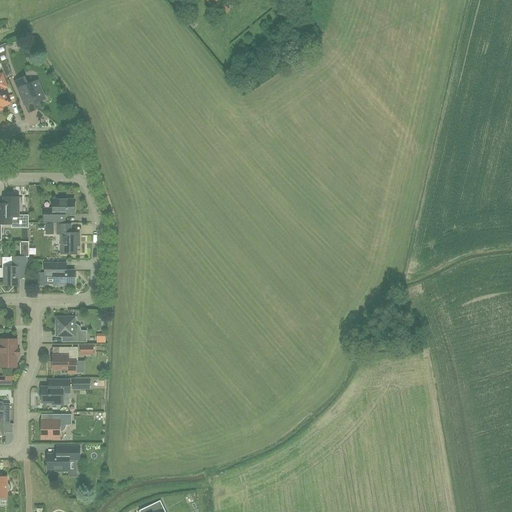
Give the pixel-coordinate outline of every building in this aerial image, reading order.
[(206,0),(214,9),(221,3),(219,0),(206,0)] [(6,61),(1,63),(6,76),(12,74),(6,61)] [(0,107),(10,103),(4,88),(7,87),(2,75),(0,75),(0,107)] [(24,78),(15,82),(24,105),(33,101),(35,104),(40,102),(40,101),(45,99),(37,81),(30,84),(28,81),(24,78)] [(0,224),(12,224),(19,224),(19,197),(4,197),(4,204),(0,203),(0,224)] [(53,209),(44,209),(44,221),(65,221),(65,215),(74,215),(74,200),(53,200),(53,209)] [(45,224),(45,235),(53,235),(53,224),(45,224)] [(79,246),(79,233),(70,233),(70,225),(57,225),(57,234),(61,234),(61,254),(76,254),(76,246),(79,246)] [(19,286),(19,278),(26,278),(26,257),(11,257),(11,258),(3,258),(3,268),(5,268),(5,286),(19,286)] [(66,271),(66,264),(45,264),(45,276),(45,284),(52,284),(54,286),(66,286),(68,284),(74,284),(74,278),(76,277),(76,273),(74,272),(74,271),(66,271)] [(77,325),(76,324),(76,318),(56,318),(56,337),(63,337),(63,342),(87,342),(87,331),(81,331),(81,330),(80,328),(80,327),(79,327),(79,326),(78,325),(77,325)] [(19,349),(16,349),(16,340),(0,340),(0,367),(16,367),(16,355),(19,355),(19,349)] [(78,361),(78,347),(59,347),(59,353),(60,353),(60,355),(52,355),(52,369),(68,369),(68,373),(77,373),(77,361),(78,361)] [(12,386),(12,377),(2,377),(2,386),(12,386)] [(48,380),(48,388),(41,388),(41,403),(52,403),(52,405),(63,405),(63,393),(70,393),(70,380),(48,380)] [(89,380),(73,380),(73,389),(89,389),(89,380)] [(0,408),(0,435),(3,435),(3,424),(9,424),(9,404),(2,404),(2,409),(0,408)] [(41,420),(41,425),(41,439),(60,439),(60,432),(61,432),(62,431),(63,431),(64,430),(65,429),(65,428),(66,427),(66,426),(71,426),(71,414),(52,414),(52,420),(41,420)] [(54,471),(69,471),(69,460),(79,460),(79,446),(56,446),(56,455),(46,455),(46,463),(47,463),(47,469),(54,469),(54,471)] [(7,483),(7,477),(0,477),(0,497),(7,497),(7,491),(8,491),(9,491),(9,490),(10,490),(10,489),(10,488),(11,487),(10,487),(10,486),(10,485),(9,484),(8,484),(7,483)]
